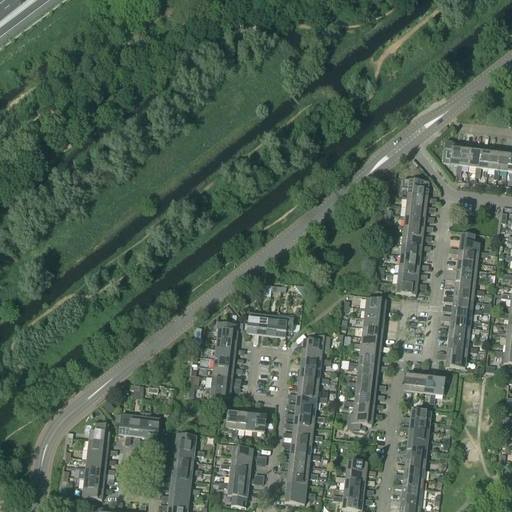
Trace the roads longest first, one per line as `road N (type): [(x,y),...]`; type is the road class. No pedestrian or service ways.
road 1 (tertiary): [(36,511),(43,454),(59,423),(405,145)]
road 2 (residential): [(381,511),(399,355)]
road 3 (tertiary): [(405,145),(511,59)]
road 4 (residential): [(281,401),(286,356),(254,353),(250,397)]
